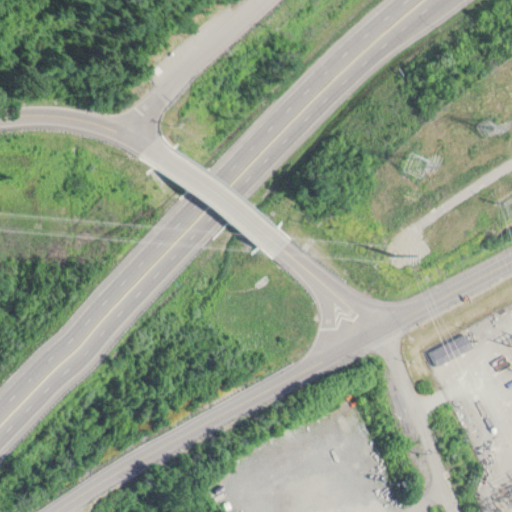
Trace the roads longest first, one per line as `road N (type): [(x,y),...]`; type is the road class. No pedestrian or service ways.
road 1 (motorway): [(0,434),(365,57),(433,0)]
road 2 (motorway): [(406,0),(0,411)]
road 3 (tertiary): [(42,511),(129,453),(511,253)]
road 4 (residential): [(0,114),(107,117),(173,155)]
road 5 (residential): [(272,231),(378,325)]
road 6 (residential): [(173,155),(272,231)]
